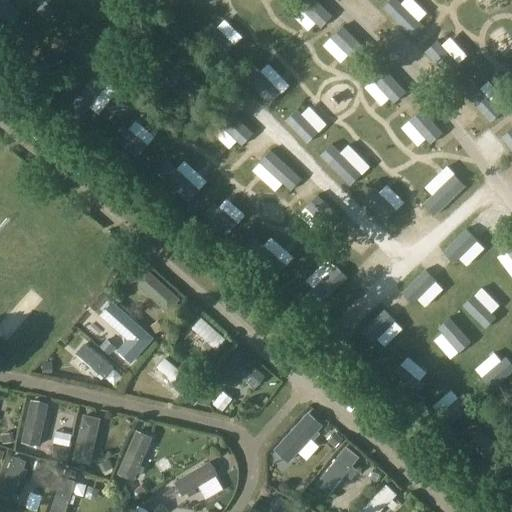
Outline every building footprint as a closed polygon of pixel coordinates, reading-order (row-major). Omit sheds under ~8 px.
[(0,0),(0,30),(4,33),(20,15),(7,3),(9,0),(0,0)] [(314,0),(306,0),(299,7),(322,30),(333,18),(314,0)] [(394,0),(391,0),(383,9),(413,40),(424,29),(394,0)] [(213,25),(201,37),(224,59),(235,47),(213,25)] [(343,29),(332,40),(355,63),(366,51),(343,29)] [(438,42),(425,54),(448,79),(461,68),(438,42)] [(252,64),(240,76),(271,107),(283,95),(252,64)] [(194,80),(182,93),(155,67),(146,76),(173,102),(170,105),(180,114),(204,90),(194,80)] [(385,71),(373,82),(395,106),(407,95),(385,71)] [(96,75),(69,109),(82,119),(109,86),(96,75)] [(473,83),(461,94),(491,124),(501,115),(473,83)] [(298,112),(285,123),(308,146),(320,134),(298,112)] [(422,112),(409,124),(430,147),(442,135),(422,112)] [(231,114),(220,126),(243,148),(254,136),(231,114)] [(123,126),(112,138),(137,159),(147,147),(123,126)] [(511,131),(501,139),(511,153),(511,131)] [(333,146),(321,158),(351,188),(362,176),(333,146)] [(271,153),(260,165),(292,193),(302,182),(271,153)] [(168,164),(157,176),(189,204),(200,192),(168,164)] [(454,170),(423,200),(434,211),(465,181),(454,170)] [(375,190),(364,202),(386,224),(397,212),(375,190)] [(318,198),(307,210),(330,231),(341,220),(318,198)] [(214,205),(204,218),(228,238),(238,226),(214,205)] [(466,225),(443,248),(454,258),(477,236),(466,225)] [(511,228),(511,227),(498,236),(511,254),(511,228)] [(254,241),(244,252),(276,280),(286,268),(254,241)] [(424,267),(402,288),(413,300),(436,278),(424,267)] [(168,313),(180,299),(146,268),(134,281),(168,313)] [(337,270),(307,299),(318,310),(347,280),(337,270)] [(474,291),(462,301),(485,324),(496,313),(474,291)] [(385,306),(362,329),(374,339),(396,317),(385,306)] [(449,314),(438,324),(459,348),(471,338),(449,314)] [(200,333),(190,343),(213,366),(223,356),(200,333)] [(255,387),(265,376),(237,352),(218,374),(229,383),(238,373),(255,387)] [(511,359),(506,353),(482,373),(492,386),(511,368),(511,359)] [(188,394),(196,385),(164,359),(157,368),(178,385),(175,389),(182,394),(185,391),(188,394)] [(104,395),(114,383),(83,360),(74,372),(104,395)] [(401,360),(390,373),(414,394),(426,381),(401,360)] [(463,390),(438,411),(449,423),(474,401),(463,390)] [(31,401),(22,442),(38,446),(48,404),(31,401)] [(323,422),(309,409),(275,446),(289,459),(323,422)] [(511,455),(479,430),(469,443),(509,473),(511,468),(511,455)] [(136,431),(118,473),(133,480),(137,472),(141,473),(143,468),(139,466),(151,438),(136,431)] [(330,494),(359,457),(346,447),(316,483),(330,494)] [(218,475),(209,461),(174,483),(183,496),(218,475)] [(66,468),(63,477),(61,477),(49,511),(65,511),(75,481),(78,471),(66,468)] [(393,511),(383,501),(371,511),(393,511)]
